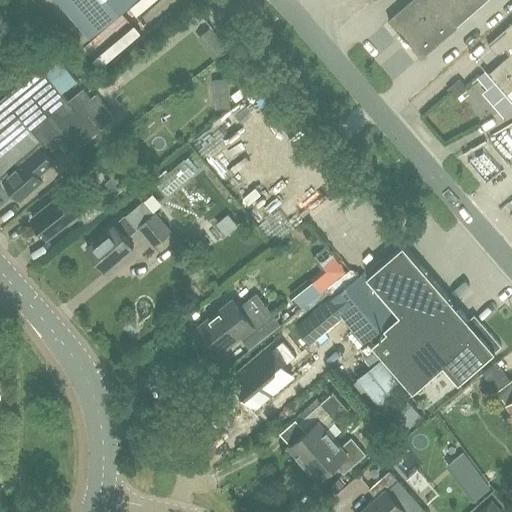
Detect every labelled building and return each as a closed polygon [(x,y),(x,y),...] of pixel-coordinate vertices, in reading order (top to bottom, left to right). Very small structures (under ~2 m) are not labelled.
[(59,0),(91,36),(133,0),(59,0)] [(470,15),(456,0),(450,0),(442,7),(435,0),(412,0),(389,20),(422,59),(458,27),(457,26),(470,15)] [(456,0),(470,15),(482,4),(477,0),(456,0)] [(511,23),(489,43),(497,53),(499,53),(501,53),(502,53),(505,50),(510,56),(504,61),(489,73),(507,94),(511,90),(511,23)] [(367,45),(378,59),(398,42),(387,28),(367,45)] [(246,95),(261,83),(240,54),(224,65),(246,95)] [(11,88),(0,97),(0,176),(20,200),(44,179),(41,176),(55,163),(52,160),(43,150),(60,136),(61,138),(66,133),(77,147),(115,118),(96,95),(96,94),(91,98),(62,61),(46,73),(42,67),(13,90),(11,88)] [(113,176),(105,183),(116,195),(124,188),(113,176)] [(81,204),(68,188),(33,218),(49,237),(73,217),(75,219),(81,214),(87,221),(107,204),(97,191),(81,204)] [(115,224),(87,247),(107,270),(134,246),(127,238),(138,228),(137,226),(153,213),(144,202),(126,216),(125,216),(115,224)] [(153,213),(137,226),(138,228),(154,247),(156,246),(161,251),(176,239),(171,233),(173,232),(155,211),(153,213)] [(403,347),(454,303),(404,244),(368,276),(401,314),(386,328),(388,331),(403,347)] [(362,274),(348,286),(333,298),(329,302),(297,327),(311,344),(342,319),(363,344),(397,316),(362,274)] [(300,307),(320,292),(311,280),(291,296),(300,307)] [(234,300),(193,332),(204,346),(207,344),(216,355),(230,343),(227,339),(238,331),(244,339),(274,315),(257,294),(240,308),(234,300)] [(403,347),(388,331),(373,344),(414,391),(444,365),(460,383),(502,346),(483,324),(477,329),(454,303),(403,347)] [(234,382),(255,407),(291,375),(284,367),(296,356),(282,340),(234,382)] [(357,379),(357,380),(366,390),(380,408),(404,389),(381,360),(357,379)] [(511,410),(511,379),(497,390),(511,410)] [(304,463),(334,437),(326,428),(349,409),(334,392),(302,420),(310,429),(290,447),(304,463)] [(334,437),(304,463),(319,480),(339,462),(347,471),(367,454),(352,437),(342,446),(334,437)] [(377,498),(361,511),(428,511),(391,470),(369,489),(377,498)] [(476,471),(463,481),(477,499),(489,490),(476,471)] [(502,511),(492,500),(479,511),(502,511)]
